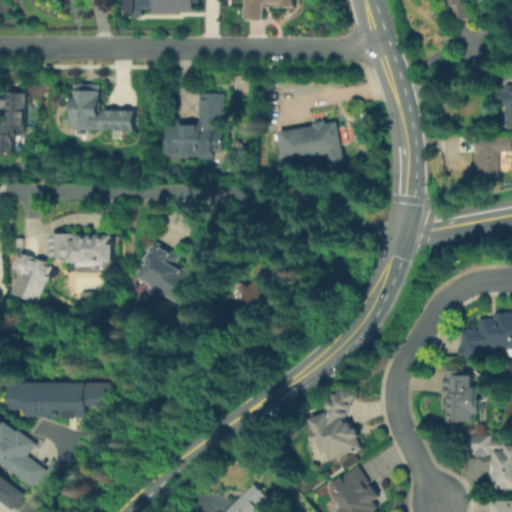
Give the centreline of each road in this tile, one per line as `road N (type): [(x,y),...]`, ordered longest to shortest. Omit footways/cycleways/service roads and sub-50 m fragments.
road 1 (primary): [(397,233),(374,298),(342,339),(120,511)]
road 2 (residential): [(397,233),(315,217),(254,193),(12,187)]
road 3 (residential): [(382,47),(0,46)]
road 4 (residential): [(511,277),(446,300),(401,370),(397,409),(439,501)]
road 5 (primary): [(366,0),(397,89),(404,147)]
